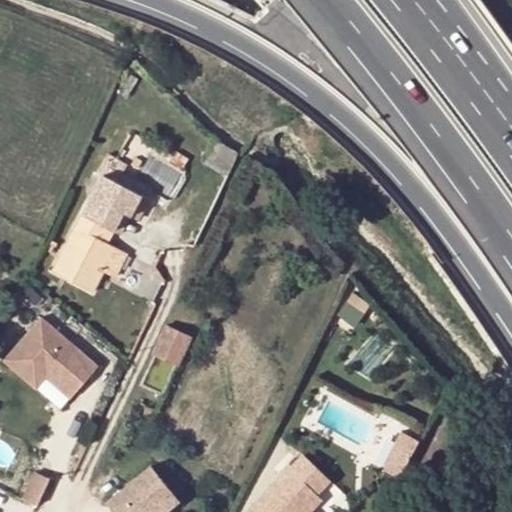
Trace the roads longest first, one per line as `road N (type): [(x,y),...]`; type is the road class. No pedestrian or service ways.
road 1 (motorway): [(138,0),(197,23),(301,83),(398,152),(511,274)]
road 2 (motorway): [(332,0),(511,226)]
road 3 (unknown): [(64,511),(171,285)]
road 4 (motorway): [(511,135),(408,0)]
